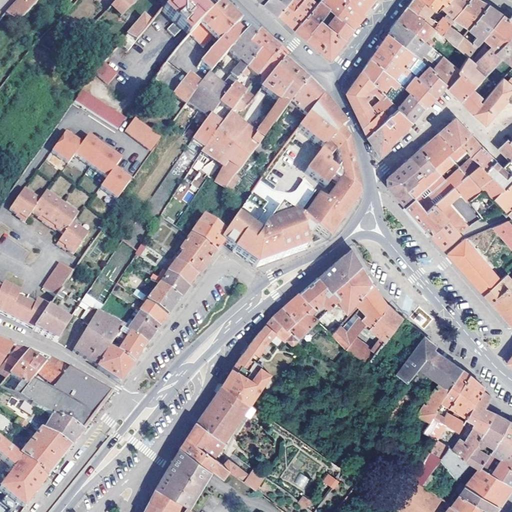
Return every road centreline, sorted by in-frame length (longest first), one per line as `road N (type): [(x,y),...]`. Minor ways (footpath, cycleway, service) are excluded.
road 1 (secondary): [(67,511),(216,345),(341,245)]
road 2 (secondary): [(341,245),(256,288),(141,404)]
road 3 (residential): [(486,142),(451,106),(367,181)]
road 4 (residential): [(0,330),(141,404)]
road 5 (secondary): [(385,238),(488,359)]
road 6 (secondary): [(141,404),(52,511)]
